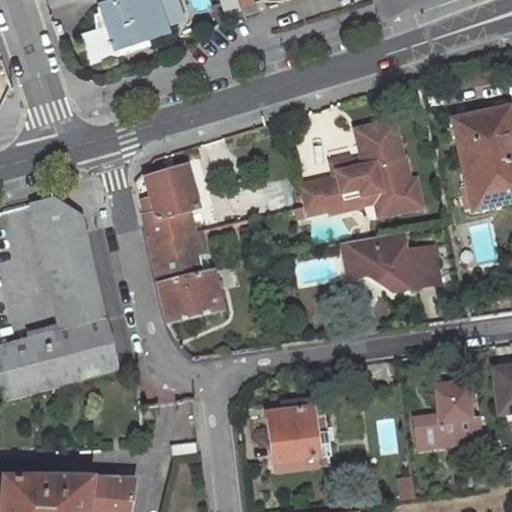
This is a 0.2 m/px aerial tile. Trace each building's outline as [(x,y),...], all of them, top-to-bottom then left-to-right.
[(95,29),(79,35),(89,62),(115,53),(113,46),(162,29),(160,25),(176,19),(169,0),(107,0),(93,5),(96,14),(91,16),(95,29)] [(216,0),(221,11),(237,6),(234,0),(216,0)] [(511,128),(509,117),(453,129),(473,220),(511,211),(511,128)] [(381,196),(390,202),(394,220),(421,213),(415,185),(408,187),(403,163),(401,164),(393,129),(353,137),(360,164),(361,170),(349,172),(348,167),(347,164),(328,168),(331,183),(296,191),(302,214),(304,221),(329,216),(330,220),(363,211),(362,205),(377,202),(381,196)] [(349,172),(361,170),(360,164),(348,167),(349,172)] [(197,214),(186,171),(148,181),(145,186),(149,205),(138,208),(149,249),(194,239),(189,216),(197,214)] [(377,224),(394,220),(390,202),(381,196),(377,202),(362,205),(363,211),(373,208),(377,224)] [(53,201),(29,207),(60,335),(107,324),(84,220),(53,201)] [(168,328),(221,316),(201,237),(194,239),(149,249),(168,328)] [(370,281),(397,298),(438,290),(431,253),(403,258),(400,239),(345,249),(350,275),(362,283),(370,281)] [(362,283),(350,275),(345,249),(337,250),(343,286),(362,283)] [(496,323),(492,306),(464,311),(467,327),(496,323)] [(60,335),(0,349),(0,404),(84,383),(118,373),(107,324),(60,335)] [(511,372),(493,376),(498,418),(511,415),(511,372)] [(432,390),(433,397),(459,394),(457,386),(432,390)] [(459,394),(433,397),(436,421),(412,424),(415,455),(440,452),(482,448),(479,425),(470,426),(467,393),(459,394)] [(329,459),(321,402),(282,407),(283,416),(265,418),(270,466),(329,459)] [(511,415),(498,418),(500,430),(511,428),(511,415)] [(314,461),(270,466),(272,475),(316,469),(314,461)] [(409,479),(397,481),(400,503),(413,501),(409,479)] [(126,511),(133,482),(0,481),(0,511),(126,511)]
